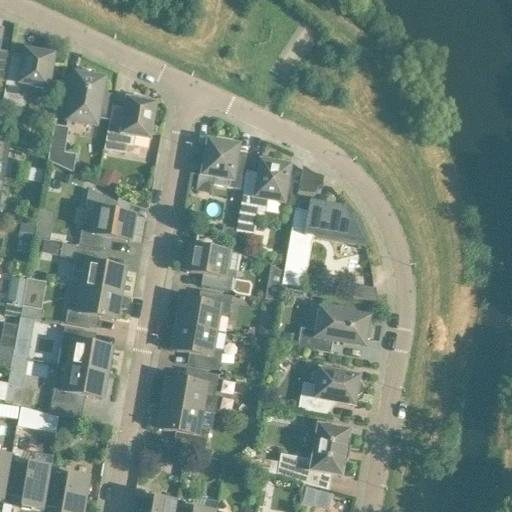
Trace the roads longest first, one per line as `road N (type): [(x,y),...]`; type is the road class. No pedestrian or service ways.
road 1 (residential): [(368,511),(402,332),(402,267),(378,205),(345,169),(189,91)]
road 2 (residential): [(115,511),(189,91)]
road 3 (residential): [(189,91),(0,3)]
